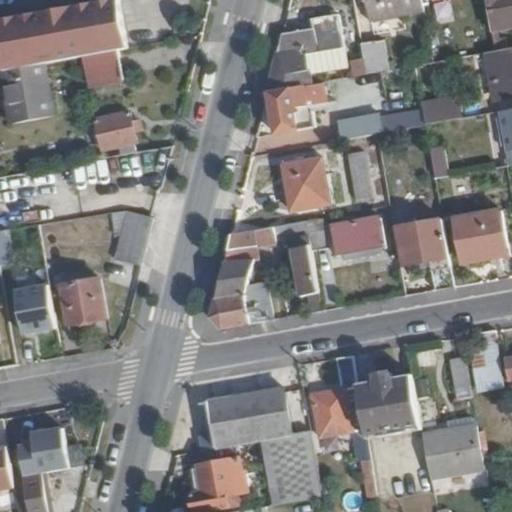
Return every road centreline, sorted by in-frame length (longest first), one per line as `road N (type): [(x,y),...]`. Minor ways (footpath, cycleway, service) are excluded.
road 1 (residential): [(251,0),(156,366)]
road 2 (residential): [(511,305),(156,366)]
road 3 (residential): [(156,366),(0,395)]
road 4 (residential): [(156,366),(121,511)]
